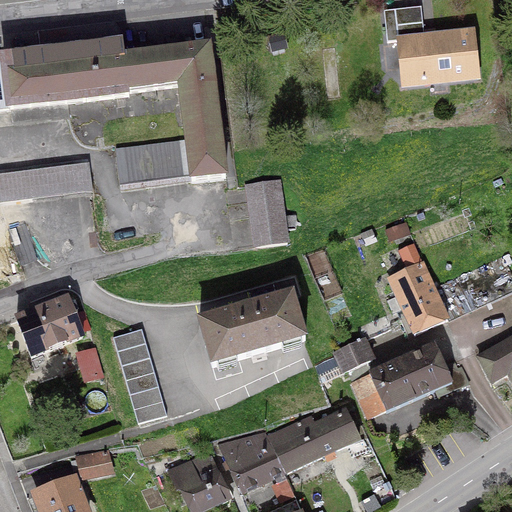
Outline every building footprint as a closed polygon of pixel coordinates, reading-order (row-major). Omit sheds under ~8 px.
[(421,8),(384,12),(387,43),(398,42),(403,86),(478,78),(473,33),(424,38),(421,8)] [(179,87),(186,141),(190,178),(191,183),(226,179),(209,45),(124,57),(122,46),(0,60),(0,113),(12,112),(13,125),(68,118),(67,105),(129,96),(128,94),(179,87)] [(120,187),(190,178),(186,141),(115,151),(120,187)] [(88,160),(0,171),(0,204),(92,193),(88,160)] [(287,245),(279,182),(246,186),(255,249),(287,245)] [(8,230),(19,262),(36,256),(25,225),(8,230)] [(448,322),(433,289),(413,245),(399,251),(408,274),(390,282),(397,298),(388,302),(393,314),(402,310),(415,337),(448,322)] [(511,291),(511,277),(503,258),(433,289),(448,322),(511,291)] [(304,342),(291,298),(238,312),(238,313),(200,325),(212,368),(304,342)] [(71,307),(67,300),(16,320),(31,359),(83,338),(81,333),(90,330),(84,312),(78,314),(75,305),(71,307)] [(138,425),(166,416),(141,329),(113,338),(138,425)] [(511,339),(478,359),(491,384),(507,375),(511,383),(511,339)] [(336,354),(344,374),(372,362),(363,341),(360,342),(357,341),(359,343),(336,354)] [(386,411),(387,412),(435,391),(438,398),(469,385),(461,368),(457,370),(454,363),(443,367),(434,347),(370,375),(371,376),(351,382),(368,418),(386,411)] [(95,351),(81,355),(88,381),(102,377),(95,351)] [(315,426),(312,419),(268,438),(285,476),(347,448),(352,458),(367,451),(362,440),(359,442),(346,413),(315,426)] [(285,476),(268,438),(265,434),(219,447),(240,495),(283,475),(284,476),(285,476)] [(111,473),(107,453),(78,459),(78,461),(71,463),(73,472),(80,470),(83,479),(111,473)] [(190,511),(205,511),(232,499),(227,488),(224,489),(213,466),(212,467),(209,460),(204,462),(202,459),(170,474),(179,493),(182,491),(183,495),(177,498),(181,507),(188,504),(190,511)] [(56,486),(35,496),(40,511),(84,511),(74,481),(57,488),(56,486)] [(305,511),(335,511),(327,492),(301,503),(305,511)] [(301,511),(296,501),(287,505),(290,511),(301,511)]
